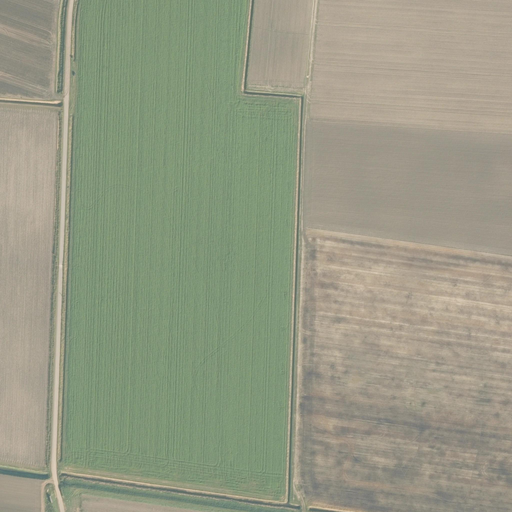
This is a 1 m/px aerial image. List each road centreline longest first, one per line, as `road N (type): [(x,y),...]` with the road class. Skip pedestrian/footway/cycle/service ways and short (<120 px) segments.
road 1 (track): [(302,511),(291,473),(312,0)]
road 2 (tertiary): [(62,511),(53,468),(71,0)]
